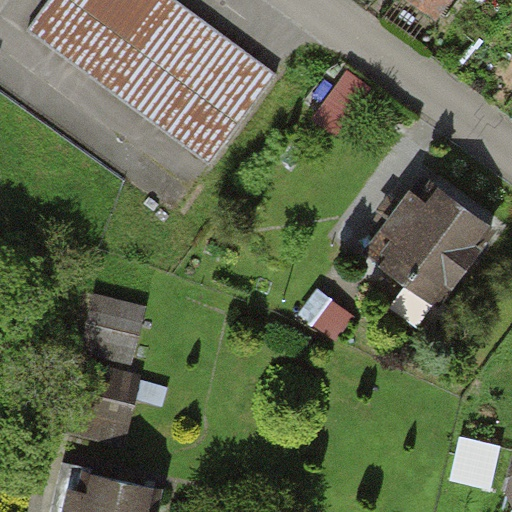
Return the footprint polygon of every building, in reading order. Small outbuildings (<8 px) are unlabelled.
[(276,77),(173,0),(53,0),(31,30),(210,164),(276,77)] [(447,0),(419,0),(438,13),(447,0)] [(440,299),(494,225),(436,183),(424,200),(414,193),(372,251),(440,299)] [(147,308),(95,294),(81,348),(133,362),(147,308)] [(136,382),(76,368),(66,408),(126,422),(136,382)] [(156,511),(162,490),(65,464),(52,511),(156,511)] [(511,511),(511,479),(503,511),(511,511)]
